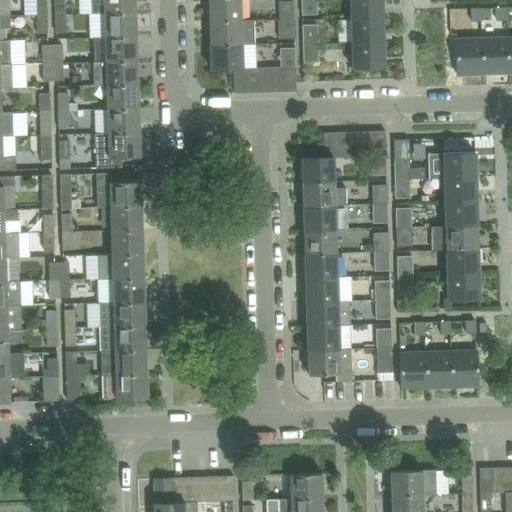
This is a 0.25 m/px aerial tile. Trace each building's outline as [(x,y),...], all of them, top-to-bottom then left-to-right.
[(9,0),(0,0),(0,17),(9,17),(9,15),(10,15),(9,0)] [(47,16),(46,0),(36,0),(37,16),(47,16)] [(65,0),(55,0),(56,15),(66,15),(65,0)] [(136,13),(135,0),(91,0),(92,13),(105,12),(105,14),(136,13)] [(241,20),(239,0),(209,0),(210,21),(241,20)] [(294,0),(278,1),(279,20),(295,19),(294,0)] [(317,14),(316,0),(301,0),(302,14),(317,14)] [(382,18),(381,0),(351,0),(352,19),(382,18)] [(506,7),(496,7),(497,20),(506,20),(506,7)] [(481,19),(480,8),(471,8),(471,20),(481,19)] [(136,37),(136,13),(105,14),(106,38),(136,37)] [(66,33),(66,16),(66,15),(56,15),(56,33),(66,33)] [(47,33),(47,16),(37,16),(37,34),(47,33)] [(0,27),(9,27),(9,17),(0,17),(0,27)] [(382,42),(382,18),(352,19),(353,43),(382,42)] [(295,38),(295,19),(279,20),(279,39),(295,38)] [(253,20),(241,20),(210,21),(211,45),(241,44),(254,44),(253,20)] [(303,24),(304,44),(318,44),(318,23),(303,24)] [(137,60),(136,37),(106,38),(106,61),(137,60)] [(508,69),(507,37),(481,38),(483,69),(492,69),(492,72),(508,71),(508,69)] [(483,69),(481,38),(456,39),(457,73),(458,73),(458,70),(467,70),(467,72),(483,72),(483,69)] [(0,62),(11,62),(11,41),(11,39),(0,39),(0,62)] [(383,66),(382,42),(353,43),(353,67),(383,66)] [(242,68),(241,44),(211,45),(212,69),(234,68),(242,68)] [(319,63),(318,47),(318,44),(304,44),(304,63),(319,63)] [(52,63),(52,46),(42,47),(43,64),(52,63)] [(63,46),(52,46),(52,63),(63,63),(63,46)] [(296,67),(295,47),(280,48),(280,67),(283,67),(296,67)] [(106,61),(93,62),(94,86),(107,86),(138,85),(137,60),(106,61)] [(12,89),(11,62),(0,62),(0,89),(12,89)] [(53,82),(52,63),(43,64),(43,82),(53,82)] [(64,82),(63,63),(52,63),(53,82),(64,82)] [(272,91),(271,67),(259,68),(260,91),(272,91)] [(284,90),(283,67),(280,67),(271,67),(272,91),(284,90)] [(296,90),(296,67),(283,67),(284,90),(296,90)] [(248,92),(247,68),(242,68),(234,68),(235,92),(248,92)] [(260,91),(259,68),(247,68),(248,92),(260,91)] [(139,109),(138,85),(107,86),(108,110),(139,109)] [(49,94),(39,95),(40,112),(50,112),(49,94)] [(69,111),(68,94),(58,94),(58,112),(69,111)] [(139,131),(139,109),(108,110),(109,132),(139,131)] [(1,114),(0,113),(0,137),(2,138),(2,135),(13,135),(12,111),(1,111),(1,114)] [(69,129),(69,111),(58,112),(59,130),(69,129)] [(50,130),(50,112),(40,112),(40,130),(50,130)] [(140,157),(139,133),(139,131),(109,132),(95,133),(96,168),(122,167),(122,157),(140,157)] [(373,157),(372,131),(360,132),(361,157),(371,157),(373,157)] [(385,156),(385,140),(385,131),(372,131),(373,157),(385,156)] [(337,158),(336,132),(324,133),(325,157),(333,157),(333,158),(337,158)] [(349,158),(348,132),(336,132),(337,158),(349,158)] [(361,157),(360,132),(348,132),(349,158),(361,157)] [(2,157),(2,138),(0,137),(0,170),(17,170),(17,157),(2,157)] [(70,142),(60,143),(60,161),(70,161),(70,142)] [(51,161),(51,143),(41,143),(41,161),(51,161)] [(444,153),(445,177),(475,176),(474,153),(444,153)] [(386,174),(385,156),(373,157),(371,157),(371,175),(386,174)] [(334,181),(333,158),(333,157),(325,157),(303,158),(303,182),(334,181)] [(395,161),(395,175),(395,178),(410,178),(409,161),(395,161)] [(71,208),(71,184),(71,173),(61,174),(61,208),(71,208)] [(141,206),(140,181),(130,182),(129,173),(96,174),(96,191),(97,208),(111,208),(111,207),(141,206)] [(43,209),(53,209),(52,174),(42,174),(43,209)] [(3,187),(16,187),(16,176),(0,176),(0,210),(4,211),(4,209),(3,187)] [(476,200),(475,176),(445,177),(446,201),(476,200)] [(410,198),(410,178),(395,178),(395,198),(410,198)] [(345,187),(334,187),(334,181),(303,182),(304,206),(335,205),(335,204),(346,203),(345,187)] [(387,184),(372,184),(372,204),(387,203),(387,184)] [(476,225),(476,200),(446,201),(446,225),(476,225)] [(388,222),(387,203),(372,204),(373,223),(388,222)] [(335,229),(335,205),(304,206),(305,230),(335,229)] [(142,231),(141,206),(111,207),(111,208),(112,232),(142,231)] [(411,207),(396,208),(396,227),(411,226),(411,207)] [(18,219),(18,210),(17,208),(4,209),(4,211),(0,210),(0,232),(5,233),(4,220),(18,219)] [(72,215),(62,215),(62,234),(73,234),(72,215)] [(53,216),(43,216),(44,235),(54,234),(53,216)] [(477,248),(476,225),(446,225),(447,249),(477,248)] [(412,245),(411,226),(396,227),(397,245),(412,245)] [(336,253),(335,229),(305,230),(305,254),(336,253)] [(143,253),(142,231),(112,232),(112,254),(143,253)] [(20,256),(19,236),(19,232),(5,233),(0,232),(0,256),(18,256),(20,256)] [(388,232),(373,232),(374,252),(389,251),(388,232)] [(54,251),(54,234),(44,235),(44,251),(54,251)] [(73,250),(73,234),(62,234),(63,250),(73,250)] [(478,272),(477,248),(447,249),(448,273),(478,272)] [(389,270),(389,251),(374,252),(374,270),(389,270)] [(143,277),(143,254),(143,253),(112,254),(97,254),(98,278),(113,278),(143,277)] [(337,277),(336,253),(305,254),(306,278),(337,277)] [(413,275),(412,256),(397,256),(398,275),(413,275)] [(59,281),(59,263),(49,264),(50,281),(59,281)] [(69,263),(59,263),(59,281),(70,281),(69,263)] [(479,296),(478,272),(448,273),(448,297),(479,296)] [(413,293),(413,275),(398,275),(398,294),(413,293)] [(144,303),(143,278),(143,277),(113,278),(114,301),(99,302),(100,304),(144,303)] [(337,301),(337,277),(306,278),(307,302),(337,301)] [(390,280),(375,280),(375,299),(390,299),(390,280)] [(60,298),(59,281),(50,281),(50,299),(60,298)] [(70,298),(70,281),(59,281),(60,298),(70,298)] [(0,307),(20,307),(19,282),(0,282),(0,307)] [(391,318),(390,299),(375,299),(376,318),(391,318)] [(349,301),(337,301),(307,302),(307,326),(338,325),(350,325),(349,301)] [(145,326),(144,303),(100,304),(101,328),(145,326)] [(0,330),(22,330),(20,307),(0,307),(0,330)] [(57,329),(56,311),(46,312),(47,329),(57,329)] [(75,311),(64,311),(65,329),(76,329),(75,311)] [(466,333),(474,333),(474,320),(466,320),(466,333)] [(449,321),(440,321),(441,333),(449,333),(449,321)] [(425,322),(415,322),(415,334),(425,334),(425,322)] [(339,348),(338,325),(307,326),(308,350),(339,348)] [(145,326),(101,328),(102,351),(146,350),(145,326)] [(376,329),(377,347),(391,347),(391,328),(376,329)] [(57,347),(57,329),(47,329),(47,347),(57,347)] [(76,346),(76,329),(65,329),(65,346),(76,346)] [(0,352),(9,353),(8,342),(22,342),(22,330),(0,330),(0,352)] [(377,365),(392,365),(391,347),(377,347),(377,365)] [(350,349),(339,350),(339,348),(308,350),(308,374),(336,373),(336,382),(351,382),(351,377),(350,349)] [(146,350),(102,351),(103,375),(146,374),(146,350)] [(66,351),(66,358),(67,376),(77,376),(76,351),(66,351)] [(477,385),(476,351),(451,352),(452,383),(461,383),(461,385),(477,385)] [(9,353),(0,352),(0,378),(10,378),(23,378),(22,352),(9,353)] [(452,383),(451,352),(425,353),(426,384),(427,384),(436,383),(436,386),(452,385),(452,383)] [(426,384),(425,353),(400,354),(401,387),(402,387),(402,384),(411,384),(411,386),(427,386),(427,384),(426,384)] [(48,359),(49,375),(43,375),(43,377),(59,377),(58,358),(48,359)] [(147,398),(146,374),(103,375),(104,399),(147,398)] [(77,376),(67,376),(67,399),(67,400),(78,400),(81,399),(81,376),(77,376)] [(59,399),(59,383),(59,377),(43,377),(44,399),(59,399)] [(0,402),(10,402),(10,378),(0,378),(0,402)] [(493,492),(492,467),(479,467),(480,492),(490,491),(490,492),(493,492)] [(505,492),(504,467),(492,467),(493,492),(505,492)] [(436,493),(435,469),(391,470),(391,494),(422,493),(436,493)] [(322,497),(321,472),(290,473),(291,498),(322,497)] [(473,492),(472,474),(461,474),(461,492),(473,492)] [(234,498),(234,475),(220,476),(221,500),(224,499),(234,498)] [(197,500),(196,476),(184,477),(185,501),(197,500)] [(209,500),(208,476),(196,476),(197,500),(209,500)] [(221,500),(220,476),(208,476),(209,500),(221,500)] [(197,511),(197,500),(185,501),(173,501),(172,477),(153,478),(154,511),(197,511)] [(185,501),(184,477),(172,477),(173,501),(185,501)] [(243,482),(243,499),(243,500),(252,499),(252,482),(243,482)] [(491,510),(490,492),(490,491),(480,492),(480,510),(491,510)] [(462,510),(473,510),(473,492),(461,492),(462,510)] [(423,511),(422,493),(391,494),(391,511),(423,511)] [(322,511),(322,497),(291,498),(278,499),(278,511),(322,511)] [(234,511),(235,500),(234,498),(224,499),(224,511),(234,511)]
